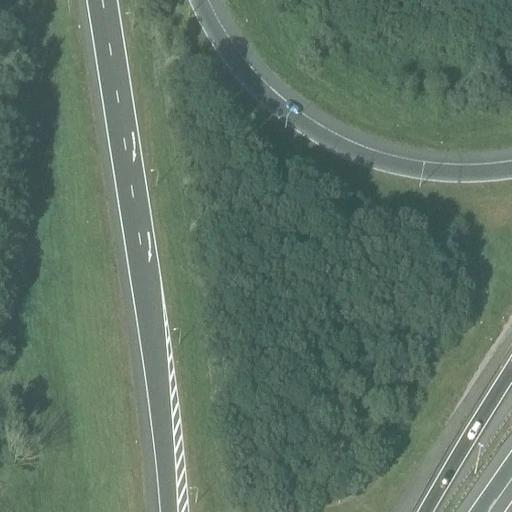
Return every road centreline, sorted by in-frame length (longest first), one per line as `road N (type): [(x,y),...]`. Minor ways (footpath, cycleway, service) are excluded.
road 1 (motorway): [(100,0),(161,377),(169,511)]
road 2 (motorway): [(511,170),(468,176),(397,167),(319,138),(236,65),(199,0)]
road 3 (motorway): [(511,369),(426,511)]
